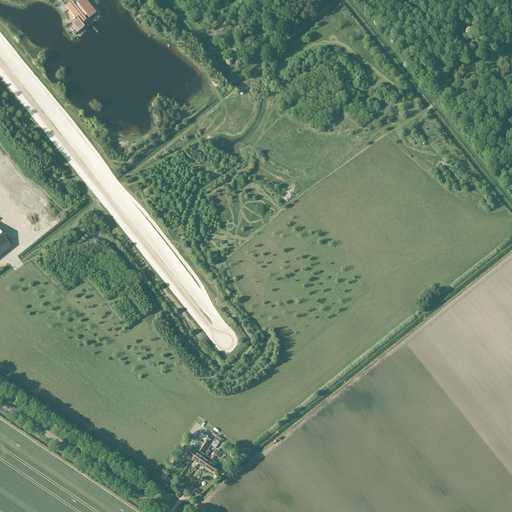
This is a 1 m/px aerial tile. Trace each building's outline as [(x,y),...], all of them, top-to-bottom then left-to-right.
[(82,0),(78,4),(77,4),(73,7),(70,3),(66,7),(76,20),(74,21),(74,20),(73,21),(73,22),(69,25),(76,34),(83,28),(80,25),(85,21),(83,19),(86,16),(89,19),(95,14),(86,3),(89,0),(82,0)] [(24,66),(11,49),(0,48),(0,70),(30,111),(30,104),(32,103),(28,103),(28,96),(26,96),(24,93),(25,92),(25,89),(28,89),(28,87),(26,87),(26,85),(25,84),(19,84),(17,80),(20,80),(20,72),(29,72),(25,67),(25,70),(24,70),(24,66)] [(0,217),(3,220),(13,235),(15,233),(17,235),(20,233),(22,235),(24,234),(25,235),(30,230),(29,230),(33,227),(30,223),(32,221),(24,214),(21,211),(20,209),(14,200),(8,195),(0,182),(0,181),(0,217)] [(181,264),(181,262),(131,197),(130,210),(136,210),(136,216),(135,216),(134,230),(138,231),(137,235),(132,235),(163,274),(170,268),(161,267),(166,263),(166,261),(170,261),(172,263),(175,261),(177,262),(176,276),(177,277),(178,277),(179,265),(178,264),(180,262),(181,264)] [(0,256),(11,248),(0,234),(0,256)] [(198,464),(204,455),(202,454),(208,444),(205,442),(196,454),(192,460),(198,464)] [(192,460),(196,454),(193,451),(196,446),(194,444),(186,456),(192,460)] [(216,464),(212,461),(216,456),(218,458),(222,453),(217,450),(210,460),(208,462),(204,469),(210,473),(215,476),(217,472),(212,470),(216,464)] [(208,462),(210,460),(206,457),(208,454),(206,453),(204,455),(198,464),(204,469),(208,462)]
